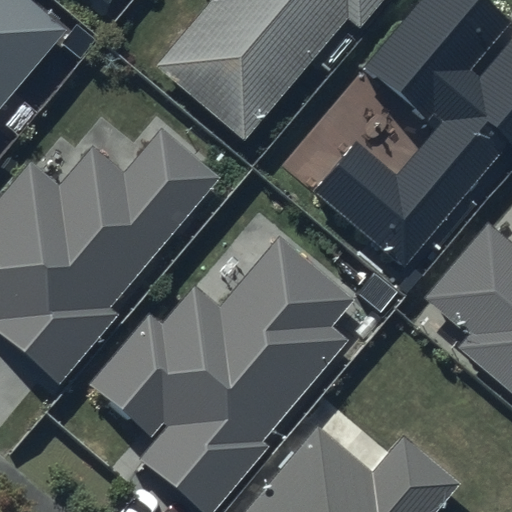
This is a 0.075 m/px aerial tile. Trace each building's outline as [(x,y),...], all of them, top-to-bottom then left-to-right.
[(0,0),(0,114),(61,42),(10,0),(0,0)] [(84,0),(101,14),(113,0),(84,0)] [(209,0),(154,66),(244,140),(348,15),(360,25),(380,0),(209,0)] [(510,29),(474,0),(424,0),(364,72),(427,125),(433,118),(443,127),(397,182),(356,148),(315,198),(404,271),(506,149),(511,153),(511,52),(509,50),(480,86),(470,78),(510,29)] [(217,187),(159,138),(121,182),(90,156),(56,197),(27,173),(0,205),(0,343),(57,392),(113,325),(106,318),(217,187)] [(511,230),(502,242),(492,234),(428,309),(470,344),(460,356),(511,399),(511,230)] [(221,317),(196,296),(162,334),(151,325),(91,396),(151,446),(163,432),(170,438),(142,470),(192,511),(220,511),(268,457),(261,451),(348,349),(333,336),(354,311),(279,248),(221,317)] [(371,474),(317,429),(248,511),(439,511),(463,483),(404,434),(371,474)]
